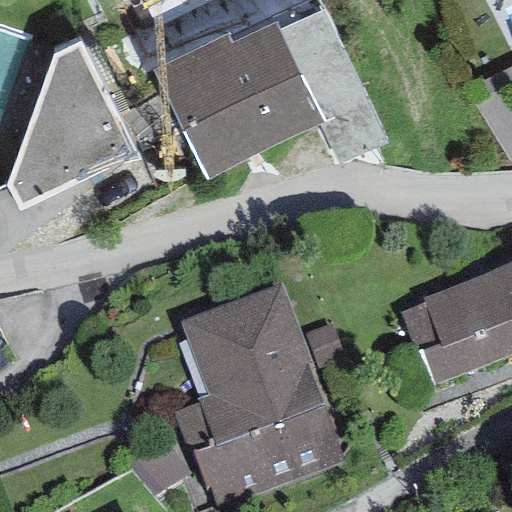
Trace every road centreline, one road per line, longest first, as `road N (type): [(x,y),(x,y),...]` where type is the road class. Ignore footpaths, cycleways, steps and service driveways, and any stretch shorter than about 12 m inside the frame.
road 1 (residential): [(40,260),(321,188),(511,186)]
road 2 (residential): [(40,260),(43,316),(34,348),(0,392)]
